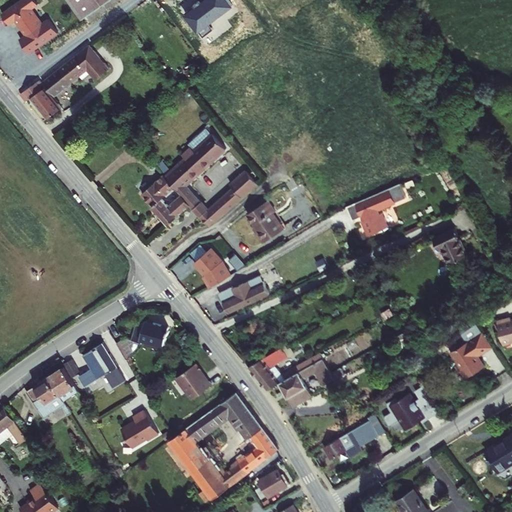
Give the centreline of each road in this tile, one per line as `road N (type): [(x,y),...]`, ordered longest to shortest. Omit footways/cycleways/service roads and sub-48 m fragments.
road 1 (tertiary): [(163,280),(249,384),(325,505)]
road 2 (tertiary): [(4,92),(163,280)]
road 3 (residential): [(325,505),(511,390)]
road 4 (unknown): [(235,367),(411,283)]
road 5 (residential): [(163,280),(0,385)]
road 6 (residential): [(4,92),(134,0)]
